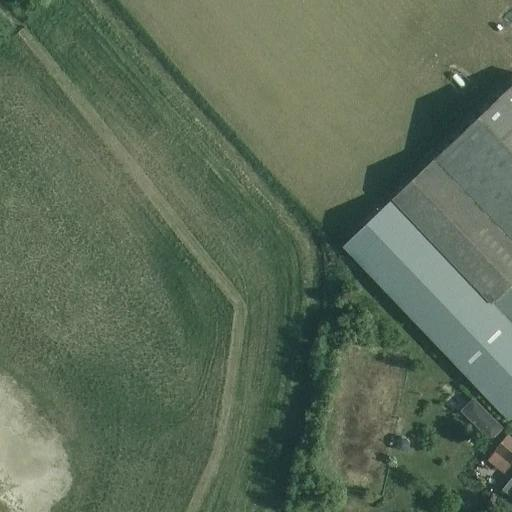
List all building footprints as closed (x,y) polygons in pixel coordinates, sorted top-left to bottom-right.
[(511,85),(437,157),(511,234),(511,85)] [(511,234),(437,157),(343,246),(509,420),(511,417),(511,234)] [(495,450),(511,464),(511,438),(508,434),(495,450)] [(399,441),(398,446),(400,450),(405,450),(409,448),(410,443),(407,439),(403,438),(399,441)] [(511,478),(503,490),(511,497),(511,478)]
